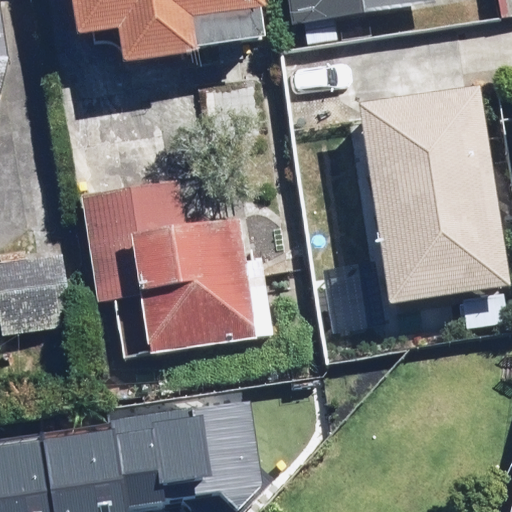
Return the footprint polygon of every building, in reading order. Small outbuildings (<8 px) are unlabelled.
[(0,0),(0,123),(16,58),(5,0),(0,0)] [(199,46),(194,14),(262,2),(261,0),(73,0),(80,34),(115,28),(121,59),(199,46)] [(388,0),(295,0),(299,16),(388,0)] [(399,303),(464,293),(470,328),(511,321),(511,294),(511,286),(511,285),(511,225),(490,81),(368,100),(399,303)] [(268,255),(252,257),(248,217),(189,223),(184,182),(89,191),(100,303),(120,301),(126,357),(261,343),(277,342),(268,255)] [(243,412),(118,432),(131,508),(195,498),(209,511),(233,511),(271,474),(249,452),(243,412)] [(0,511),(114,511),(101,425),(0,440),(0,511)]
